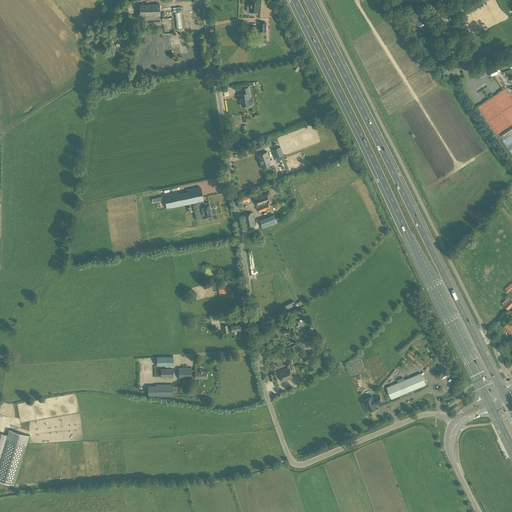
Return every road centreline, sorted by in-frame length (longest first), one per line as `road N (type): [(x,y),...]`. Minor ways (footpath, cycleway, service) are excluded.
road 1 (unclassified): [(202,0),(262,380),(291,462),(429,413),(453,421)]
road 2 (primary): [(294,0),(488,399)]
road 3 (primary): [(499,389),(308,0)]
